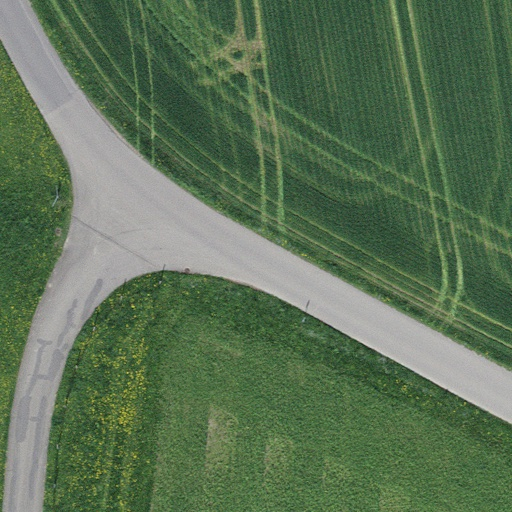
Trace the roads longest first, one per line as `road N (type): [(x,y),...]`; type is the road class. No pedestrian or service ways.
road 1 (tertiary): [(145,196),(197,233),(511,403)]
road 2 (unclassified): [(21,511),(46,351),(68,304),(145,196)]
road 3 (tertiary): [(5,0),(83,135),(145,196)]
